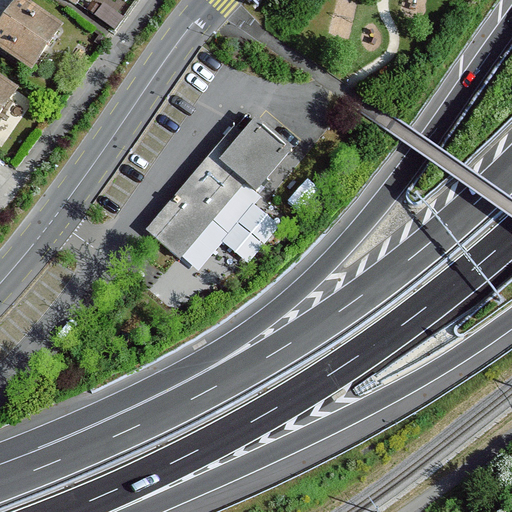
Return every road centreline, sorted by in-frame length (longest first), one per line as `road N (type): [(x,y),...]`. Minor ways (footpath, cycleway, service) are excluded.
road 1 (motorway): [(511,25),(357,229),(294,293),(181,384),(20,476)]
road 2 (motorway): [(511,167),(392,271),(273,353),(20,476)]
road 3 (motorway): [(62,511),(184,457),(335,371),(511,235)]
road 4 (motorway): [(129,511),(309,435),(429,373),(511,316)]
road 5 (primary): [(213,0),(0,282)]
